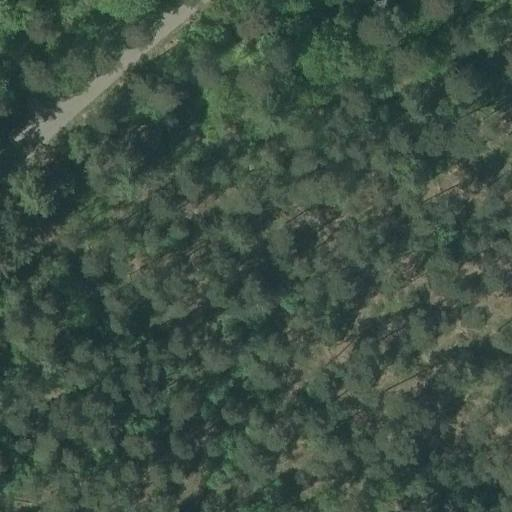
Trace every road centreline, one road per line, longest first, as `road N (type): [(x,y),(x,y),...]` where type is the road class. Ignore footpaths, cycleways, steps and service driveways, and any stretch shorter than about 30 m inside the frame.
road 1 (unknown): [(511,429),(431,367),(271,173),(166,116),(27,106),(0,67)]
road 2 (unclassified): [(0,169),(212,0)]
